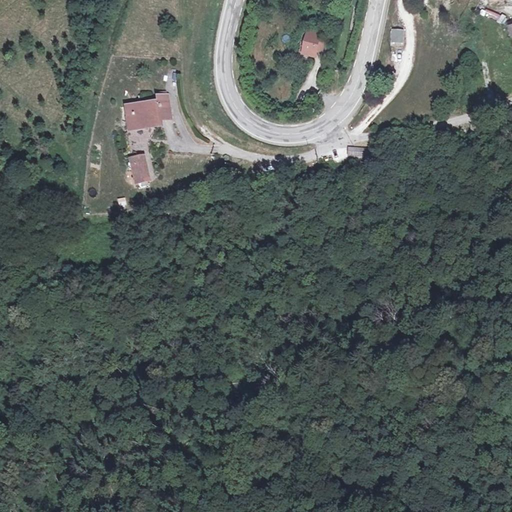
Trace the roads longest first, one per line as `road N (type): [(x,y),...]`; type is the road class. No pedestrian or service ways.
road 1 (secondary): [(236,0),(222,61),(233,107),(247,124),(286,136),(322,124)]
road 2 (unclassified): [(322,124),(339,145),(511,100)]
road 3 (unknown): [(339,145),(401,69),(406,0)]
road 4 (track): [(181,0),(189,104),(225,146)]
road 5 (secondary): [(322,124),(349,97),(378,0)]
road 6 (track): [(453,121),(474,0)]
